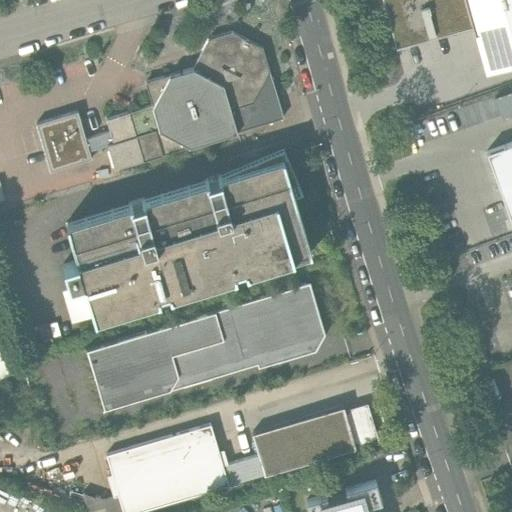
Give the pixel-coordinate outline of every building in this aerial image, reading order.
[(434,38),(473,27),(480,54),(486,75),(511,68),(511,0),(381,0),(395,49),(434,38)] [(231,31),(208,39),(191,68),(144,82),(151,104),(105,118),(109,130),(112,142),(106,143),(113,168),(283,118),(262,48),(231,31)] [(84,137),(76,111),(36,123),(49,170),(89,159),(86,149),(106,143),(112,142),(109,130),(84,137)] [(511,220),(511,143),(485,152),(510,222),(511,220)] [(131,202),(66,221),(77,258),(62,263),(68,283),(61,285),(71,319),(92,311),(94,316),(158,297),(157,292),(168,289),(169,294),(234,275),(233,270),(244,267),(245,272),(310,253),(312,257),(321,254),(305,201),(296,204),(293,197),(302,193),(283,149),(218,177),(218,179),(208,183),(207,180),(142,199),(142,202),(132,205),(131,202)] [(305,283),(86,347),(104,408),(312,347),(319,333),(305,283)] [(367,404),(344,410),(355,449),(378,442),(367,404)] [(251,434),(257,455),(263,474),(264,476),(355,449),(344,410),(343,407),(251,434)] [(210,423),(105,453),(118,495),(102,499),(68,490),(69,505),(85,511),(138,511),(228,486),(228,484),(263,474),(257,455),(222,466),(210,423)] [(326,495),(306,500),(309,510),(310,510),(310,511),(372,511),(370,504),(381,501),(375,480),(344,489),(345,491),(326,496),(326,495)]
